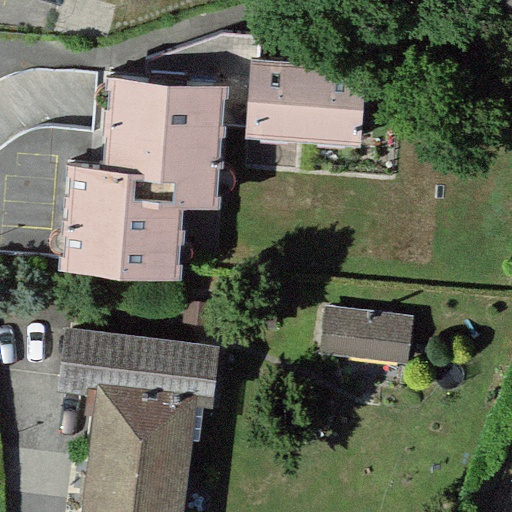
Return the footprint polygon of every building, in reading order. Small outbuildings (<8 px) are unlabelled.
[(70,0),(38,0),(67,10),(70,0)] [(380,48),(257,43),(253,126),(376,131),(380,48)] [(235,62),(112,58),(109,145),(71,143),(67,250),(186,254),(188,193),(230,195),(235,62)] [(415,310),(331,300),(324,351),(409,361),(415,310)] [(194,511),(219,330),(73,311),(64,382),(106,388),(88,511),(194,511)]
